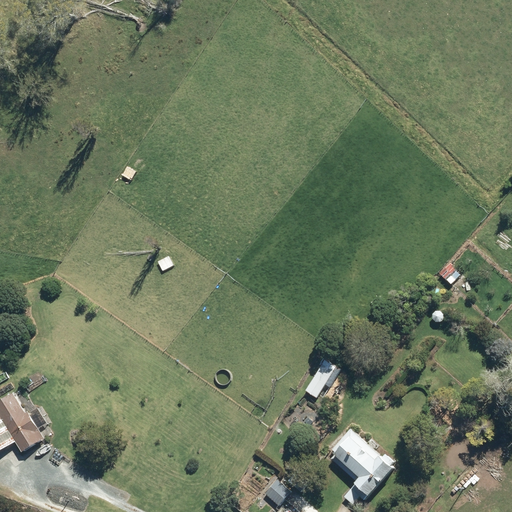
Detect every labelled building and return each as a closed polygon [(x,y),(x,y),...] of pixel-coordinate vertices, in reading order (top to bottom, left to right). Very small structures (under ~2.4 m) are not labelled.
[(324,366),(307,391),(323,402),(344,371),(326,358),(322,364),(324,366)] [(20,442),(26,453),(48,441),(41,429),(51,423),(41,407),(30,413),(18,392),(0,402),(0,406),(0,407),(20,442)] [(0,453),(20,442),(0,407),(0,453)] [(368,443),(353,429),(335,448),(339,453),(334,459),(372,495),(399,468),(397,466),(400,463),(389,453),(385,458),(378,450),(381,447),(372,439),(368,443)] [(306,511),(278,485),(267,496),(284,511),(306,511)] [(355,488),(346,498),(354,505),(363,496),(355,488)]
